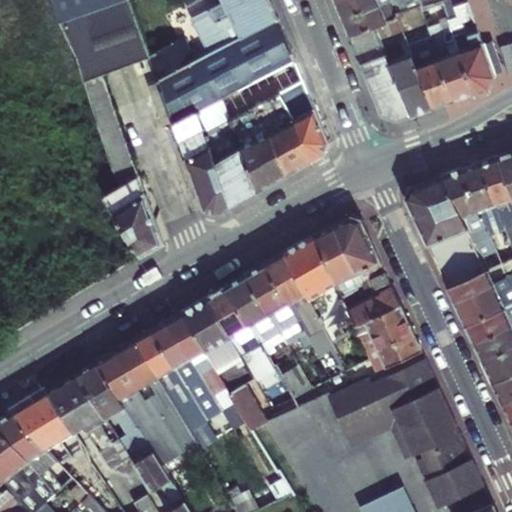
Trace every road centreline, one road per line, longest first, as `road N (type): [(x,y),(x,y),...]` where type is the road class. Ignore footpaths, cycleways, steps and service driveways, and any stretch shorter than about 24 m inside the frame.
road 1 (secondary): [(0,373),(147,285),(369,171)]
road 2 (residential): [(511,485),(369,171)]
road 3 (unknown): [(128,86),(201,260)]
road 4 (residential): [(299,0),(369,171)]
